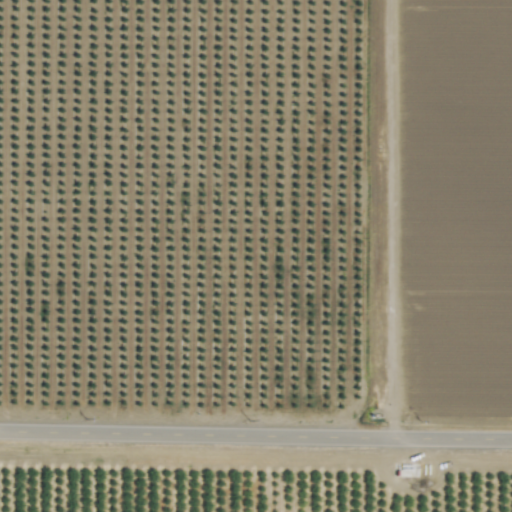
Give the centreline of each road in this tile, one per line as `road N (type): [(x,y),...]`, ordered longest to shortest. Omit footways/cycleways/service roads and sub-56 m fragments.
road 1 (tertiary): [(0,432),(511,440)]
road 2 (track): [(401,439),(384,271),(386,0)]
